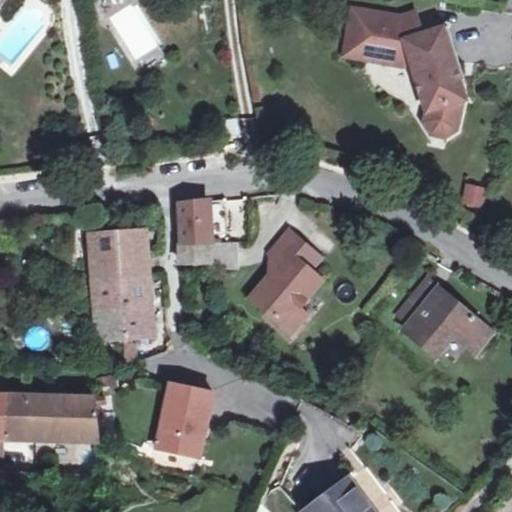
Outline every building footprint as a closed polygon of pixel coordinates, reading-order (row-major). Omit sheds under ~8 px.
[(409,66),(412,66),(428,117),(426,126),(433,136),(449,140),(459,133),(462,114),(460,105),(467,103),(457,67),(460,66),(449,29),(402,44),(409,66)] [(465,186),(462,207),(484,209),(486,188),(465,186)] [(181,226),(181,242),(211,241),(213,200),(183,203),(181,226)] [(89,279),(148,277),(144,234),(86,236),(89,279)] [(293,284),(313,259),(292,237),(269,256),(281,269),(263,286),(293,284)] [(211,241),(181,242),(179,264),(181,265),(210,264),(211,241)] [(279,330),(292,317),(322,288),(313,276),(322,268),(313,259),(293,284),(263,286),(259,286),(249,297),(279,330)] [(154,339),(148,277),(89,279),(93,311),(118,312),(121,340),(154,339)] [(420,357),(426,348),(436,358),(451,344),(475,365),(492,349),(444,303),(403,340),(420,357)] [(118,312),(93,311),(97,340),(121,340),(118,312)] [(292,317),(279,330),(288,340),(301,329),(292,317)] [(203,451),(215,393),(174,385),(163,445),(203,451)] [(48,399),(5,399),(4,444),(48,444),(48,399)] [(97,399),(48,399),(48,444),(103,444),(97,399)] [(307,511),(372,511),(346,477),(304,508),(307,511)]
